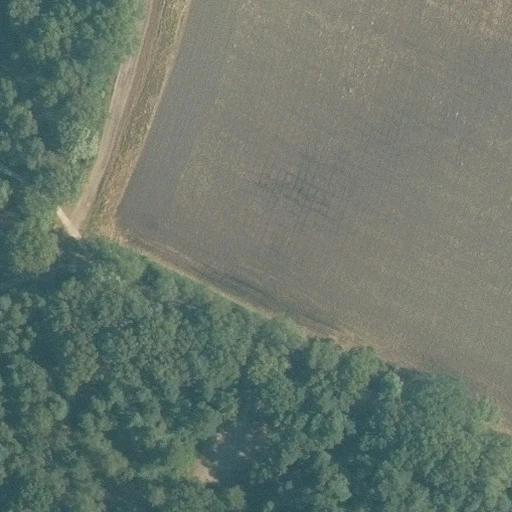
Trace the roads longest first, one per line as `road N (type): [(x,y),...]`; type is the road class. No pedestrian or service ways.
road 1 (track): [(511,467),(61,257)]
road 2 (track): [(61,257),(147,0)]
